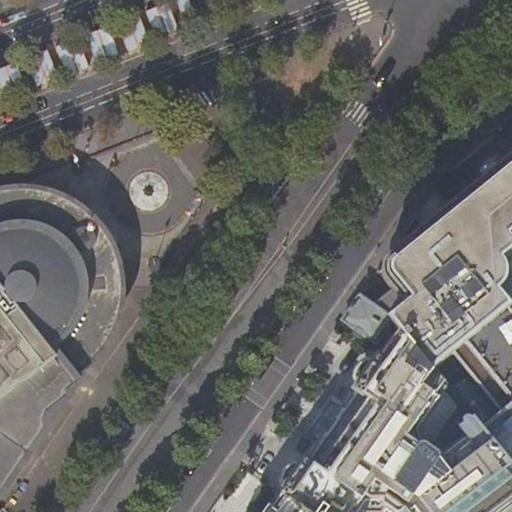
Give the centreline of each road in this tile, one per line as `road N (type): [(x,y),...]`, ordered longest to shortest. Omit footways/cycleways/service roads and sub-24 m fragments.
road 1 (primary): [(90,511),(298,227)]
road 2 (unclassified): [(170,68),(298,227)]
road 3 (secondary): [(170,68),(360,0)]
road 4 (secondary): [(0,135),(170,68)]
road 5 (primary): [(423,46),(397,61),(358,110),(329,182)]
road 6 (primary): [(329,182),(382,127),(417,74),(423,46)]
